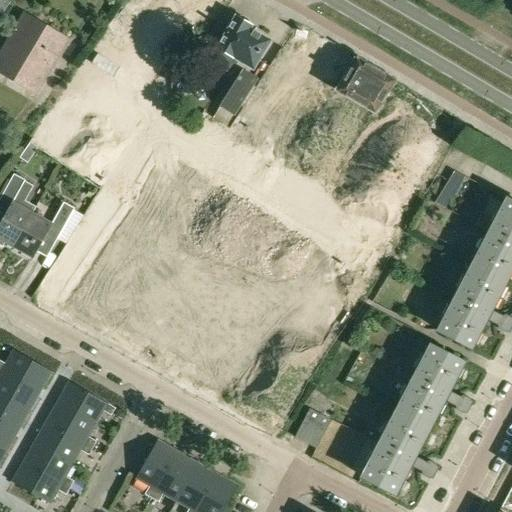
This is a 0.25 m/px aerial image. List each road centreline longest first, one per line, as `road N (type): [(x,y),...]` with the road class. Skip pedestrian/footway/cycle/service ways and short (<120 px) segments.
road 1 (residential): [(367,243),(152,130)]
road 2 (residential): [(152,130),(33,320)]
road 3 (primary): [(329,0),(511,107)]
road 4 (residential): [(292,465),(155,390)]
road 5 (residential): [(155,390),(33,320)]
road 6 (primary): [(511,70),(392,0)]
road 7 (residential): [(89,511),(155,390)]
road 8 (residential): [(453,511),(511,402)]
